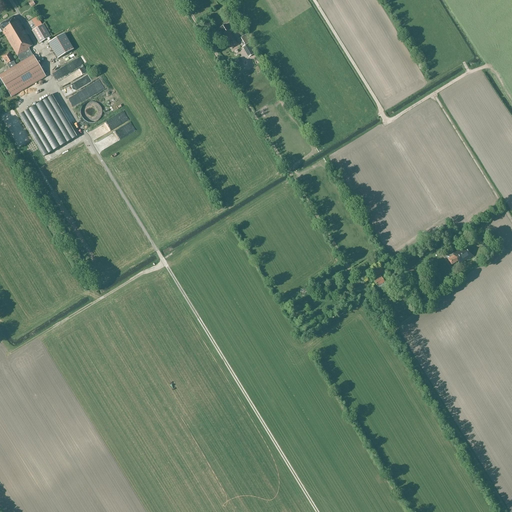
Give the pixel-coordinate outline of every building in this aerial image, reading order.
[(29,48),(33,45),(15,16),(0,24),(0,26),(0,27),(0,28),(2,32),(3,32),(18,56),(20,59),(22,63),(9,70),(22,91),(46,76),(29,48)] [(50,36),(43,25),(32,31),(39,43),(50,36)] [(219,29),(222,34),(231,48),(238,44),(230,30),(226,25),(219,29)] [(64,33),(48,43),(58,58),(74,49),(64,33)] [(239,39),(242,45),(249,41),(245,35),(239,39)] [(242,48),(248,58),(255,54),(249,43),(242,48)] [(15,62),(9,52),(2,57),(8,67),(15,62)] [(68,93),(93,80),(88,70),(89,70),(82,57),(56,71),(60,79),(70,74),(73,78),(75,76),(77,80),(65,86),(68,93)] [(22,91),(9,70),(0,75),(0,78),(11,97),(22,91)] [(80,91),(84,99),(105,88),(101,80),(80,91)] [(77,137),(53,96),(19,116),(44,157),(77,137)] [(88,123),(91,123),(95,123),(98,121),(100,119),(102,115),(102,112),(101,108),(100,106),(97,104),(93,102),(90,102),(86,104),(84,106),(82,108),(81,111),(81,115),(83,119),(85,121),(88,123)] [(100,134),(120,124),(116,116),(92,128),(96,137),(100,135),(100,134)] [(453,255),(447,259),(451,265),(458,261),(460,265),(465,262),(464,261),(467,259),(467,261),(474,257),(466,244),(452,253),(453,255)] [(384,283),(380,275),(384,273),(381,267),(373,271),(377,277),(376,278),(377,280),(374,282),(378,287),(384,283)] [(398,280),(396,275),(386,281),(389,285),(398,280)]
